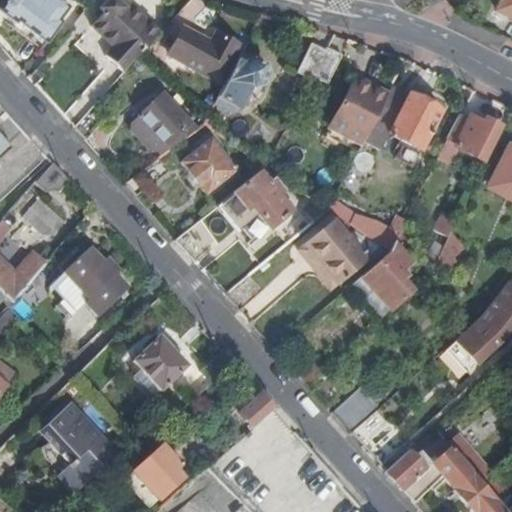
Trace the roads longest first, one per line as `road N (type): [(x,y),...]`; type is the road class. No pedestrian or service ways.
road 1 (residential): [(0,77),(389,511)]
road 2 (residential): [(511,77),(378,20)]
